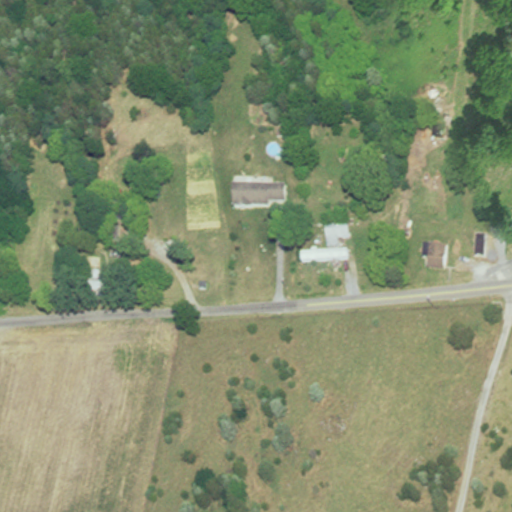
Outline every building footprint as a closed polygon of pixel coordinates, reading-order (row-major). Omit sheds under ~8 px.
[(296,186),(242,186),(242,208),(296,208),(296,186)] [(346,247),(346,239),(357,239),(357,220),(331,220),(331,247),(346,247)] [(455,245),(436,245),(436,268),(455,268),(455,245)] [(483,257),(489,256),(487,247),(481,247),(483,257)] [(124,297),(124,282),(100,282),(100,297),(124,297)]
